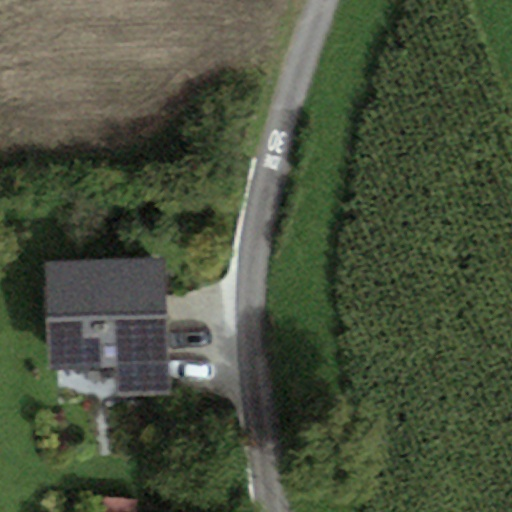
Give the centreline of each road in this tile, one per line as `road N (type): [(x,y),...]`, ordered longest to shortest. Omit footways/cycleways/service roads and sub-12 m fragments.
road 1 (residential): [(272,163),(261,382),(278,511)]
road 2 (unclassified): [(339,0),(272,163)]
